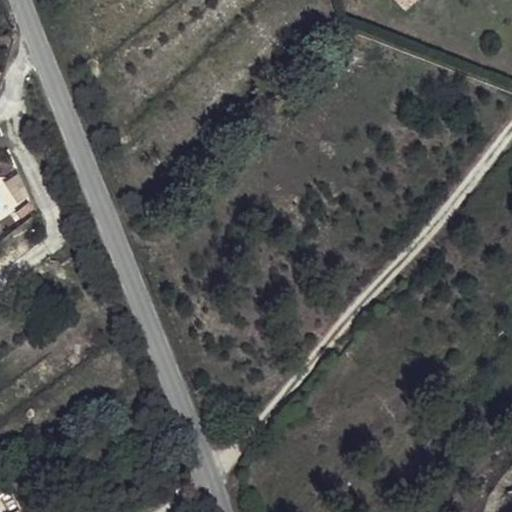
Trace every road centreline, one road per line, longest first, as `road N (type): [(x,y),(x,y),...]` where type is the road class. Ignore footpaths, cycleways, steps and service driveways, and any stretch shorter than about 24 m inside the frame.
road 1 (tertiary): [(247,511),(220,465),(29,0)]
road 2 (unknown): [(214,450),(249,426),(511,133)]
